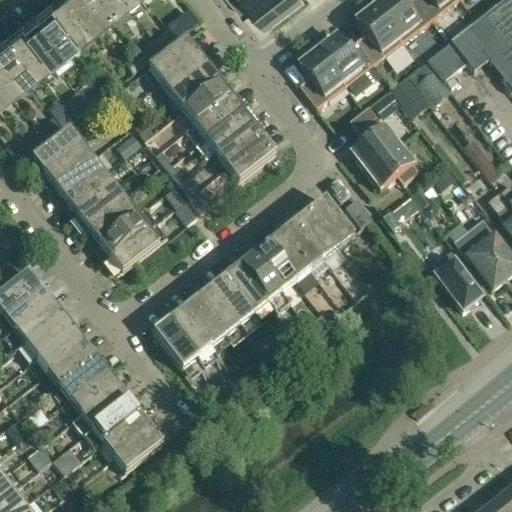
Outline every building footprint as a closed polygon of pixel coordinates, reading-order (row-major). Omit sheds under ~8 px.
[(72,0),(54,0),(51,3),(78,36),(92,25),(72,0)] [(106,14),(95,0),(72,0),(92,25),(106,14)] [(118,0),(95,0),(106,14),(121,3),(118,0)] [(262,25),(280,11),(271,0),(227,0),(241,18),(251,10),(262,25)] [(271,0),(280,11),(293,0),(271,0)] [(401,49),(429,27),(412,5),(404,11),(394,0),(388,0),(372,13),(401,49)] [(418,0),(412,5),(429,27),(458,5),(453,0),(418,0)] [(511,0),(464,38),(488,68),(489,67),(506,89),(504,91),(510,100),(511,99),(511,0)] [(78,36),(51,3),(37,14),(63,47),(78,36)] [(355,49),(372,71),(401,49),(372,13),(355,26),(366,40),(355,49)] [(37,14),(23,25),(49,59),(63,47),(37,14)] [(49,59),(23,25),(8,36),(35,70),(42,79),(56,68),(49,59)] [(177,43),(183,38),(175,27),(168,32),(177,43)] [(153,46),(161,57),(176,45),(168,35),(153,46)] [(8,36),(0,42),(0,54),(20,81),(35,70),(8,36)] [(474,79),(488,68),(464,38),(446,52),(463,73),(467,70),(474,79)] [(344,94),(372,71),(355,49),(346,56),(335,41),(315,57),(344,94)] [(161,57),(153,46),(139,57),(147,68),(161,57)] [(160,87),(194,61),(183,46),(149,73),(160,87)] [(463,73),(446,52),(427,67),(443,88),(463,73)] [(0,84),(6,92),(20,81),(0,54),(0,84)] [(147,68),(139,57),(124,69),(132,80),(147,68)] [(309,85),(299,92),(316,115),(344,94),(315,57),(298,70),(309,85)] [(194,61),(160,87),(171,101),(205,75),(194,61)] [(451,98),(443,88),(427,67),(426,66),(408,80),(433,112),(451,98)] [(183,116),(216,89),(205,75),(171,101),(183,116)] [(419,99),(407,83),(392,95),(403,110),(419,99)] [(79,96),(91,110),(105,99),(93,85),(79,96)] [(194,130),(228,103),(216,89),(183,116),(194,130)] [(91,110),(79,96),(78,94),(63,105),(76,122),(91,110)] [(239,118),(228,103),(194,130),(205,144),(239,118)] [(350,158),(365,178),(398,153),(368,113),(349,127),(364,147),(350,158)] [(250,132),(239,118),(205,144),(216,159),(250,132)] [(250,132),(216,159),(227,173),(261,146),(250,132)] [(44,178),(78,152),(67,137),(33,164),(44,178)] [(131,141),(117,152),(124,161),(138,151),(131,141)] [(273,162),(261,146),(227,173),(239,189),(273,162)] [(89,166),(78,152),(44,178),(55,192),(89,166)] [(398,153),(365,178),(379,196),(396,182),(402,190),(418,178),(398,153)] [(89,166),(55,192),(67,207),(100,180),(89,166)] [(433,188),(439,196),(454,184),(447,176),(433,188)] [(111,194),(100,180),(67,207),(78,221),(111,194)] [(326,193),(340,209),(351,201),(337,184),(326,193)] [(499,201),(511,217),(511,194),(510,192),(499,201)] [(111,194),(78,221),(89,235),(122,209),(111,194)] [(169,206),(178,199),(175,195),(165,202),(169,206)] [(488,210),(496,221),(507,233),(505,235),(511,244),(511,217),(499,201),(488,210)] [(171,209),(174,214),(184,206),(180,202),(171,209)] [(371,227),(356,207),(345,216),(360,236),(371,227)] [(312,219),(338,253),(352,242),(326,208),(312,219)] [(134,223),(122,209),(89,235),(100,250),(134,223)] [(174,217),(185,231),(185,232),(195,224),(183,209),(174,217)] [(134,223),(100,250),(111,264),(145,237),(155,229),(144,215),(134,223)] [(389,217),(382,223),(391,235),(399,229),(389,217)] [(312,219),(297,230),(324,264),(338,253),(312,219)] [(504,285),(511,279),(511,269),(493,245),(495,243),(482,225),(467,236),(470,239),(504,285)] [(111,264),(123,279),(168,244),(155,229),(145,237),(111,264)] [(329,271),(324,264),(297,230),(283,241),(309,275),(315,282),(329,271)] [(467,236),(453,247),(491,295),(504,285),(470,239),(467,236)] [(283,241),(269,252),(295,286),(309,275),(283,241)] [(281,297),(295,286),(269,252),(255,263),(281,297)] [(447,259),(428,273),(462,317),(480,303),(447,259)] [(281,297),(255,263),(240,274),(266,308),(275,320),(289,308),(281,297)] [(266,308),(240,274),(226,285),(252,319),(266,308)] [(0,315),(4,320),(38,294),(27,280),(0,300),(0,315)] [(252,319),(226,285),(212,296),(238,330),(252,319)] [(49,308),(38,294),(4,320),(15,335),(49,308)] [(238,330),(212,296),(197,308),(223,342),(238,330)] [(15,335),(26,349),(60,323),(49,308),(15,335)] [(197,308),(183,319),(209,353),(223,342),(197,308)] [(183,319),(169,330),(195,364),(209,353),(183,319)] [(37,363),(71,337),(60,323),(26,349),(17,356),(28,371),(37,363)] [(169,330),(154,341),(180,375),(195,364),(169,330)] [(82,351),(71,337),(37,363),(48,378),(82,351)] [(93,366),(82,351),(48,378),(59,392),(93,366)] [(70,406),(104,380),(93,366),(59,392),(50,399),(60,414),(70,406)] [(115,394),(104,380),(70,406),(81,421),(115,394)] [(127,409),(115,394),(81,421),(92,435),(127,409)] [(214,418),(228,407),(219,396),(205,407),(214,418)] [(138,423),(127,409),(92,435),(103,449),(138,423)] [(149,437),(138,423),(103,449),(115,464),(149,437)] [(18,425),(5,435),(15,448),(28,439),(18,425)] [(160,452),(149,437),(115,464),(126,479),(160,452)] [(0,486),(0,506),(10,499),(0,486)] [(496,511),(511,511),(511,495),(507,489),(499,496),(502,500),(493,508),(496,511)] [(19,511),(10,499),(0,506),(0,511),(19,511)]
